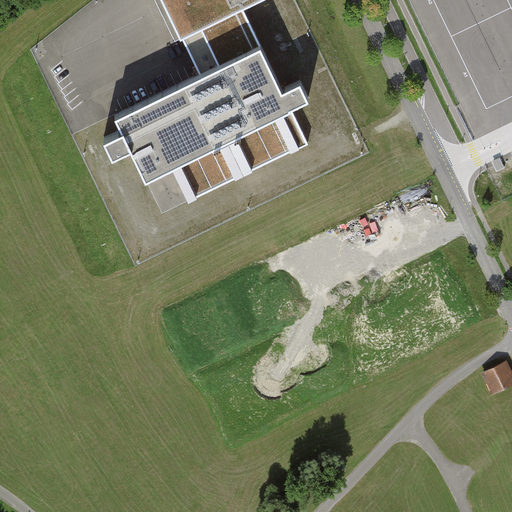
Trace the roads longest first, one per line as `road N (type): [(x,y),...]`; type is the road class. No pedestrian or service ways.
road 1 (unclassified): [(511,314),(360,0)]
road 2 (track): [(511,347),(438,393),(321,511)]
